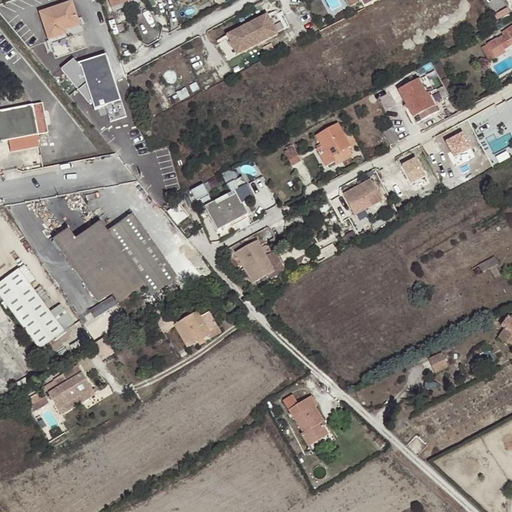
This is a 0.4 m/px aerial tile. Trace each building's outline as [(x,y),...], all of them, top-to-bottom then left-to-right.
[(40,13),(49,41),(67,36),(66,31),(80,27),(72,2),(40,13)] [(227,36),(237,56),(277,36),(267,16),(227,36)] [(488,46),(491,50),(496,59),(506,54),(503,48),(497,40),(488,46)] [(491,50),(487,51),(492,61),(496,59),(491,50)] [(73,59),(61,68),(90,104),(93,103),(94,110),(105,107),(110,122),(126,117),(106,57),(79,66),(73,59)] [(426,95),(418,81),(398,92),(416,124),(440,111),(431,93),(426,95)] [(0,142),(7,141),(36,136),(48,133),(41,104),(0,111),(0,142)] [(342,137),(344,135),(338,124),(316,137),(324,151),(319,154),(326,166),(334,162),(336,165),(352,156),(348,149),(349,148),(342,137)] [(399,141),(392,128),(383,133),(390,146),(399,141)] [(351,147),(344,135),(342,137),(349,148),(351,147)] [(36,136),(7,141),(10,153),(38,148),(36,136)] [(301,161),(293,147),(284,153),(292,166),(301,161)] [(254,199),(242,177),(227,185),(233,197),(217,206),(215,202),(204,208),(217,232),(248,215),(243,205),(254,199)] [(370,181),(344,196),(350,208),(368,198),(374,207),(382,202),(370,181)] [(194,200),(209,193),(204,183),(189,190),(194,200)] [(101,224),(88,233),(139,289),(143,286),(151,297),(177,279),(132,217),(108,235),(101,224)] [(139,289),(88,233),(76,242),(68,232),(54,241),(97,304),(111,294),(118,304),(139,289)] [(274,272),(257,241),(235,253),(252,284),(274,272)] [(64,331),(19,270),(0,284),(0,296),(39,349),(64,331)] [(188,348),(197,344),(204,340),(210,336),(211,335),(209,332),(217,327),(209,313),(201,318),(198,313),(180,323),(177,318),(172,321),(169,315),(164,318),(158,310),(146,317),(158,336),(174,327),(188,348)] [(511,318),(510,319),(504,328),(506,330),(500,339),(511,347),(511,318)] [(218,327),(217,327),(209,332),(211,335),(210,336),(212,340),(222,334),(218,327)] [(110,356),(104,349),(97,356),(102,362),(110,356)] [(445,352),(428,358),(436,375),(452,368),(445,352)] [(49,371),(71,358),(67,353),(57,359),(54,355),(43,362),(49,371)] [(49,371),(46,367),(36,373),(35,372),(14,385),(17,390),(38,378),(39,377),(49,371)] [(88,391),(91,397),(95,395),(83,373),(79,376),(74,368),(53,380),(58,388),(49,394),(57,409),(88,391)] [(34,411),(47,402),(39,391),(26,399),(34,411)] [(61,416),(91,397),(88,391),(57,409),(61,416)] [(318,437),(319,440),(328,435),(321,424),(324,422),(315,407),(317,406),(311,397),(288,411),(303,434),(301,435),(307,444),(318,437)] [(308,447),(319,440),(318,437),(307,444),(308,447)]
